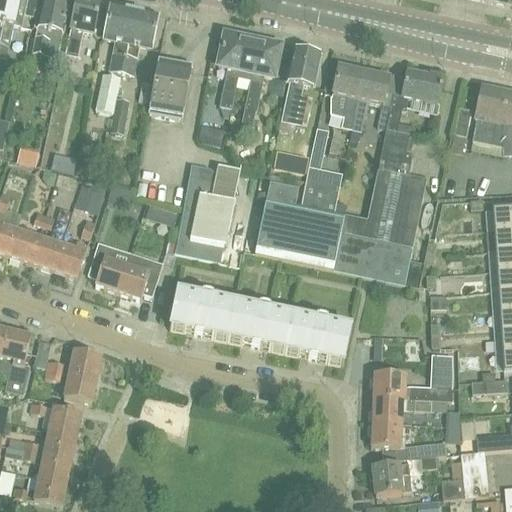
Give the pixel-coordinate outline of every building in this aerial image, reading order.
[(13,28),(21,30),(27,0),(8,0),(0,40),(0,60),(6,61),(13,28)] [(0,0),(0,40),(8,0),(0,0)] [(59,46),(68,5),(45,0),(44,0),(41,17),(37,16),(34,30),(37,30),(32,57),(45,59),(48,44),(59,46)] [(511,0),(488,0),(488,5),(509,10),(510,6),(511,6),(511,0)] [(82,35),(92,37),(99,6),(77,1),(65,57),(76,60),(82,35)] [(134,14),(124,12),(122,9),(116,8),(113,10),(111,9),(104,41),(114,44),(108,75),(120,77),(134,14)] [(157,19),(154,19),(152,15),(147,14),(143,16),(134,14),(120,77),(132,80),(138,49),(150,52),(157,19)] [(245,43),(244,43),(236,41),(236,38),(227,36),(226,39),(224,38),(217,70),(227,72),(221,102),(219,110),(230,113),(232,104),(233,104),(238,80),(245,43)] [(238,80),(250,83),(239,138),(250,140),(255,115),(256,115),(264,80),(274,82),(280,50),(278,50),(278,47),(269,45),(268,48),(260,46),(260,45),(259,44),(256,42),(253,41),(251,41),(248,41),(246,41),(244,41),(244,43),(245,43),(238,80)] [(310,54),(307,56),(294,53),(290,70),(288,70),(285,85),(290,86),(281,124),(294,127),(302,88),(313,90),(320,59),(317,58),(315,55),(310,54)] [(147,118),(181,124),(192,68),(185,67),(185,70),(164,66),(164,63),(158,62),(147,118)] [(351,133),(363,75),(338,70),(331,101),(330,101),(329,118),(331,118),(331,116),(344,120),(342,131),(351,133)] [(383,109),(389,81),(363,75),(351,133),(360,134),(363,119),(365,119),(368,106),(383,109)] [(393,98),(390,110),(384,142),(367,225),(344,220),(333,276),(361,281),(363,282),(403,290),(418,293),(423,271),(424,267),(409,264),(412,251),(426,184),(412,181),(406,180),(411,157),(408,156),(410,143),(413,144),(414,140),(396,135),(398,128),(400,116),(404,117),(405,115),(408,101),(437,107),(441,85),(440,84),(441,82),(430,79),(429,82),(406,77),(402,100),(397,99),(393,98)] [(118,82),(103,79),(95,114),(110,117),(114,101),(118,82)] [(497,127),(503,97),(481,92),(474,122),(478,123),(470,154),(474,154),(490,158),(491,153),(492,149),(492,148),(497,127)] [(511,99),(503,97),(497,127),(492,148),(492,149),(491,153),(490,158),(504,161),(504,160),(511,159),(511,99)] [(114,101),(110,117),(106,135),(121,138),(129,105),(114,101)] [(384,142),(390,110),(383,109),(376,140),(384,142)] [(0,151),(4,153),(9,127),(0,124),(0,151)] [(285,173),(293,137),(283,134),(275,171),(285,173)] [(302,209),(334,216),(342,176),(322,172),(329,136),(317,134),(310,169),(302,209)] [(450,155),(458,157),(462,158),(465,141),(454,139),(453,139),(450,153),(450,155)] [(174,258),(220,268),(232,207),(228,206),(211,202),(216,179),(210,173),(191,170),(177,242),(174,258)] [(56,180),(43,177),(42,185),(45,191),(53,193),(56,180)] [(296,208),(300,190),(271,184),(267,201),(296,208)] [(103,196),(80,188),(73,209),(96,217),(103,196)] [(108,203),(119,206),(123,192),(112,188),(108,203)] [(1,200),(0,204),(0,217),(6,219),(11,203),(1,200)] [(267,201),(255,258),(333,276),(344,220),(345,218),(334,216),(302,209),(296,208),(267,201)] [(143,220),(159,225),(164,211),(148,206),(143,220)] [(511,212),(492,214),(493,235),(511,233),(511,212)] [(40,233),(44,222),(35,219),(31,230),(40,233)] [(44,222),(40,233),(49,236),(53,225),(44,222)] [(0,259),(6,261),(15,234),(2,230),(3,226),(0,224),(0,259)] [(96,230),(86,227),(81,244),(90,247),(96,230)] [(511,233),(493,235),(494,255),(511,253),(511,233)] [(29,268),(37,242),(15,234),(6,261),(29,268)] [(52,276),(60,249),(37,242),(29,268),(52,276)] [(93,290),(117,297),(125,270),(128,262),(129,260),(129,258),(98,247),(87,280),(96,282),(93,290)] [(428,248),(425,260),(435,262),(438,250),(428,248)] [(60,249),(52,276),(75,284),(85,252),(75,249),(74,254),(60,249)] [(511,253),(494,255),(496,275),(511,274),(511,253)] [(128,262),(125,270),(117,297),(140,304),(142,297),(150,300),(161,268),(160,267),(129,258),(129,260),(128,262)] [(424,267),(423,271),(424,272),(433,273),(435,262),(425,260),(424,267)] [(497,295),(511,294),(511,274),(496,275),(497,295)] [(434,279),(425,280),(425,292),(435,292),(434,279)] [(498,315),(511,314),(511,294),(497,295),(498,315)] [(225,344),(233,308),(175,296),(168,332),(225,344)] [(430,301),(431,316),(447,315),(446,300),(430,301)] [(283,356),(291,320),(233,308),(225,344),(283,356)] [(511,314),(498,315),(500,335),(511,334),(511,314)] [(291,320),(283,356),(341,369),(348,332),(291,320)] [(432,329),(432,341),(441,341),(441,329),(432,329)] [(30,340),(5,334),(0,357),(0,361),(12,365),(5,394),(23,399),(30,370),(23,369),(30,340)] [(511,354),(511,334),(500,335),(501,355),(511,354)] [(441,354),(441,341),(432,341),(432,354),(441,354)] [(33,369),(45,372),(50,348),(39,345),(33,369)] [(69,369),(67,378),(95,384),(100,360),(73,354),(69,369)] [(511,354),(501,355),(503,376),(511,375),(511,354)] [(371,402),(447,405),(450,405),(451,380),(451,359),(431,360),(429,392),(427,395),(403,394),(404,379),(372,378),(371,402)] [(60,377),(62,368),(49,365),(47,373),(60,377)] [(58,385),(60,377),(47,373),(45,382),(58,385)] [(90,408),(95,384),(67,378),(62,402),(90,408)] [(508,384),(473,386),(473,398),(508,396),(508,384)] [(446,415),(447,405),(371,402),(370,427),(400,428),(400,413),(446,415)] [(32,408),(30,416),(43,419),(45,411),(32,408)] [(48,432),(47,435),(75,441),(80,418),(52,412),(48,432)] [(398,453),(400,428),(370,427),(369,451),(398,453)] [(483,455),(511,453),(511,452),(511,428),(509,429),(510,438),(475,441),(476,457),(483,455)] [(70,464),(75,441),(47,435),(44,449),(10,442),(8,452),(22,455),(70,464)] [(404,464),(406,464),(419,462),(429,461),(434,460),(446,459),(445,447),(403,451),(404,464)] [(41,467),(37,482),(65,488),(70,464),(22,455),(8,452),(6,451),(4,459),(41,467)] [(460,469),(484,466),(483,455),(476,457),(459,458),(460,467),(460,469)] [(434,460),(429,461),(419,462),(420,473),(435,472),(434,460)] [(461,480),(485,477),(484,466),(460,469),(461,480)] [(410,495),(407,467),(371,471),(374,499),(400,496),(399,496),(410,495)] [(460,467),(451,468),(452,484),(462,483),(461,480),(460,469),(460,467)] [(0,497),(11,500),(16,477),(2,473),(0,481),(0,497)] [(462,491),(486,488),(485,477),(461,480),(462,483),(462,491)] [(60,511),(65,488),(37,482),(34,496),(14,492),(12,501),(60,511)] [(463,502),(462,491),(462,483),(452,484),(440,485),(442,504),(463,502)] [(462,491),(463,502),(487,500),(486,488),(462,491)] [(490,502),(491,507),(490,511),(500,511),(500,508),(499,502),(490,502)]
